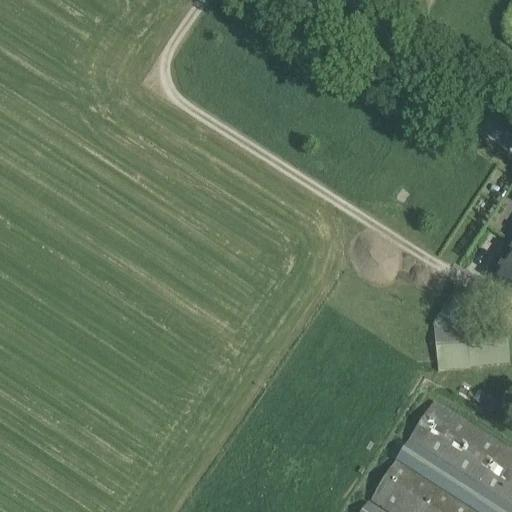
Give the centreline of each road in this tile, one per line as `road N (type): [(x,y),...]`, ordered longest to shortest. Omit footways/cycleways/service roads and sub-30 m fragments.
road 1 (unknown): [(205,0),(164,59),(165,91),(437,267)]
road 2 (unclassified): [(511,137),(296,0)]
